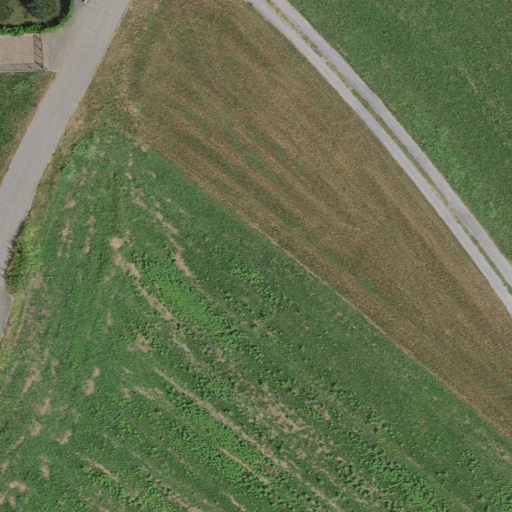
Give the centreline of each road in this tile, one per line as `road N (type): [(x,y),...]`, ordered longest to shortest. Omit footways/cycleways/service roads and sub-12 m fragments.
road 1 (track): [(254,0),(358,93),(511,309)]
road 2 (residential): [(109,0),(0,233)]
